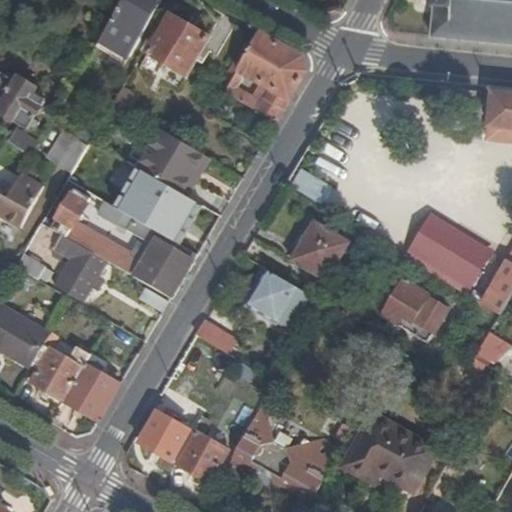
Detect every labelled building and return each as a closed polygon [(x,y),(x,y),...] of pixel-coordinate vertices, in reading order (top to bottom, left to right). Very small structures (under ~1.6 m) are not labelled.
[(146,0),(124,0),(100,40),(130,57),(158,7),(146,0)] [(432,35),(511,42),(511,0),(432,0),(432,1),(435,1),(432,35)] [(209,39),(170,16),(148,55),(187,78),(209,39)] [(230,83),(224,79),(218,90),(277,123),(306,73),(302,60),(259,36),(237,71),(243,74),(271,91),(263,104),(234,88),(229,85),(230,83)] [(237,71),(230,83),(229,85),(234,88),(243,74),(237,71)] [(45,101),(33,94),(35,89),(19,79),(16,83),(1,74),(0,75),(0,114),(26,131),(45,101)] [(218,90),(224,79),(219,76),(213,87),(218,90)] [(126,81),(113,103),(126,111),(128,108),(131,109),(141,91),(126,81)] [(489,128),(511,129),(511,96),(492,94),(489,128)] [(16,130),(8,142),(30,159),(38,145),(16,130)] [(88,148),(64,131),(48,158),(73,174),(88,148)] [(212,159),(165,132),(143,170),(190,198),(212,159)] [(326,203),(333,182),(299,171),(292,192),(326,203)] [(44,189),(22,177),(11,197),(0,190),(0,217),(21,229),(44,189)] [(172,300),(193,264),(156,242),(142,265),(79,229),(74,236),(71,234),(88,206),(67,194),(57,212),(62,215),(52,231),(64,238),(108,263),(172,300)] [(489,255),(431,221),(413,253),(469,286),(489,255)] [(315,224),(292,261),(326,281),(348,244),(315,224)] [(98,279),(108,263),(64,238),(55,252),(71,262),(55,288),(83,304),(92,289),(98,279)] [(51,275),(23,259),(17,267),(46,284),(51,275)] [(501,316),(511,297),(511,264),(509,263),(484,305),(501,316)] [(321,302),(300,289),(297,289),(267,271),(247,307),(278,325),(281,321),(296,295),(307,302),(293,328),(303,334),(309,323),(321,302)] [(105,283),(98,279),(92,289),(99,292),(105,283)] [(451,309),(404,281),(384,315),(400,326),(404,318),(435,337),(451,309)] [(163,315),(169,304),(146,291),(139,302),(163,315)] [(296,295),(281,321),(293,328),(307,302),(296,295)] [(315,326),(343,315),(321,302),(309,323),(315,326)] [(5,306),(0,314),(0,350),(32,370),(53,335),(5,306)] [(244,346),(205,323),(196,337),(236,361),(244,346)] [(273,362),(244,346),(236,361),(264,377),(273,362)] [(418,376),(425,364),(399,349),(393,361),(418,376)] [(65,403),(85,370),(51,350),(31,383),(65,403)] [(460,385),(471,367),(472,365),(449,351),(437,371),(460,385)] [(491,357),(480,351),(475,359),(486,365),(491,357)] [(481,373),(486,365),(475,359),(472,365),(471,367),(481,373)] [(452,396),(460,385),(437,371),(425,364),(418,376),(452,396)] [(99,423),(121,386),(116,383),(111,380),(87,366),(85,370),(65,403),(99,423)] [(502,412),(484,402),(469,429),(486,438),(502,412)] [(324,484),(344,449),(326,439),(312,442),(308,449),(299,453),(269,436),(273,428),(267,405),(264,403),(245,438),(324,484)] [(192,433),(158,413),(141,445),(173,464),(192,433)] [(368,463),(389,426),(376,418),(347,465),(375,482),(381,471),(368,463)] [(402,483),(424,446),(389,426),(368,463),(381,471),(402,483)] [(229,452),(197,433),(179,466),(211,484),(229,452)] [(274,490),(309,510),(324,484),(245,438),(229,464),(247,474),(262,472),(272,478),(274,490)] [(435,453),(424,446),(402,483),(414,490),(435,453)]
